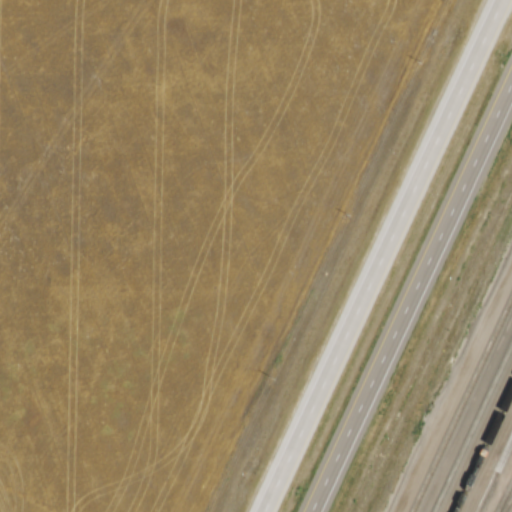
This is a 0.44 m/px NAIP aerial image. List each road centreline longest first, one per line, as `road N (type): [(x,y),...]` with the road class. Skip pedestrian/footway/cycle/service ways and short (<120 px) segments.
road 1 (trunk): [(500,0),(257,511)]
road 2 (trunk): [(310,511),(511,81)]
